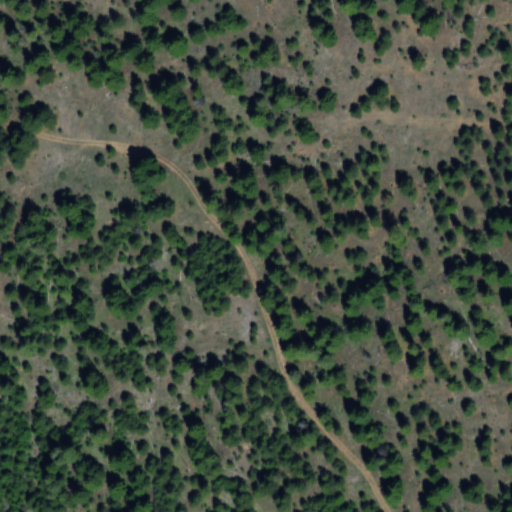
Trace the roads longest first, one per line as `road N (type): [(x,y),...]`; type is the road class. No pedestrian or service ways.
road 1 (track): [(384,511),(361,471),(290,400),(239,254),(177,171),(135,149),(0,125)]
road 2 (track): [(511,122),(408,113),(348,119),(301,145),(177,171)]
